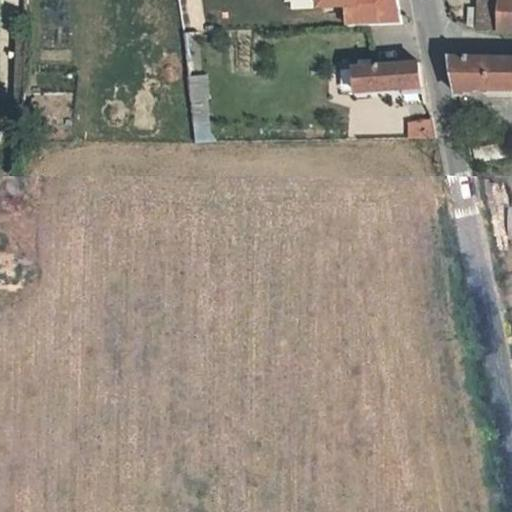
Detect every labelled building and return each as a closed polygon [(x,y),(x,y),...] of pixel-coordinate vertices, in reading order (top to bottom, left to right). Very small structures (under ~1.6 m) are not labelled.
[(310,0),(311,9),(339,7),(340,27),(396,24),(391,0),(310,0)] [(369,88),(418,82),(413,57),(366,61),(369,88)] [(511,57),(449,58),(458,102),(511,97),(511,57)] [(211,76),(193,77),(197,145),(215,144),(211,76)] [(368,132),(406,131),(404,107),(384,108),(383,97),(367,98),(368,132)] [(411,123),(412,140),(433,139),(432,122),(411,123)]
